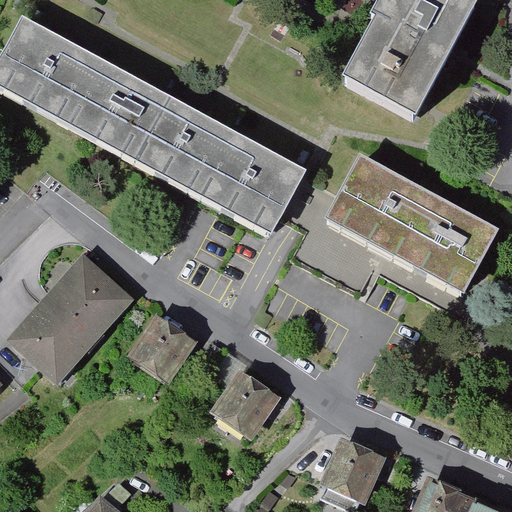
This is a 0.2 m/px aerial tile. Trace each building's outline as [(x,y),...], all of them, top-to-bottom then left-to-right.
[(478,3),(471,0),(382,0),(372,21),(381,25),(348,88),(413,123),(478,3)] [(302,172),(25,24),(0,70),(0,93),(268,236),(302,172)] [(493,230),(361,162),(327,227),(458,296),(493,230)] [(134,302),(85,258),(12,338),(60,382),(134,302)] [(194,344),(157,319),(132,356),(170,380),(194,344)] [(253,372),(215,348),(197,375),(230,396),(213,421),(242,440),(271,396),(247,381),(253,372)] [(383,458),(344,441),(324,486),(363,503),(383,458)] [(484,511),(429,488),(418,511),(484,511)] [(129,511),(138,502),(122,489),(108,507),(105,505),(99,511),(129,511)]
